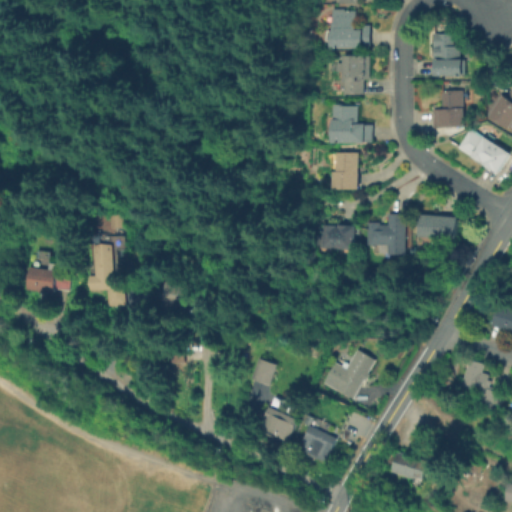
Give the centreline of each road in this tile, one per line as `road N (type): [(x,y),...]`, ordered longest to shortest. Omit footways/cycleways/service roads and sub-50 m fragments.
road 1 (residential): [(339,496),(173,415),(0,302)]
road 2 (residential): [(511,216),(426,163),(403,126),(402,33),(416,4),(502,14)]
road 3 (tertiary): [(511,214),(330,511)]
